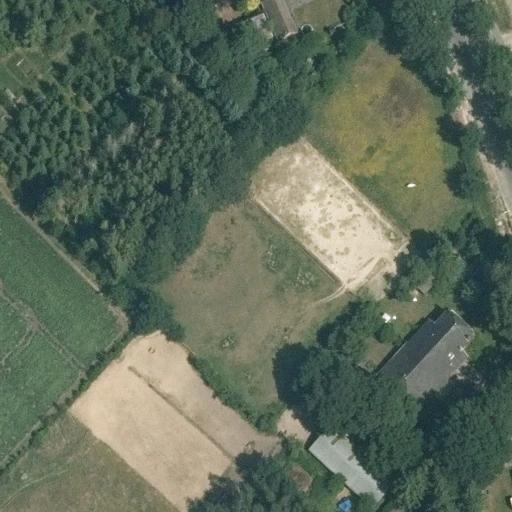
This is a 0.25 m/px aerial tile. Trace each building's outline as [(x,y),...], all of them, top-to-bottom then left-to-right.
[(266,22),(276,45),(276,46),(297,37),(281,0),(274,0),(259,7),(266,22)] [(375,378),(415,415),(467,359),(460,353),(473,340),(448,317),(435,330),(426,322),(375,378)] [(418,430),(432,442),(468,402),(454,390),(418,430)] [(307,455),(367,511),(372,511),(394,489),(330,430),(307,455)] [(497,437),(475,463),(490,476),(511,450),(497,437)]
